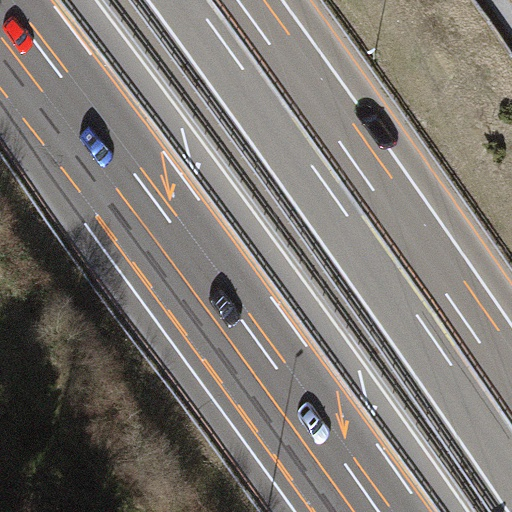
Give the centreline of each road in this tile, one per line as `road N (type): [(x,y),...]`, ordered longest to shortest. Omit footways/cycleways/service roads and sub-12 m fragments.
road 1 (motorway): [(511,419),(215,0)]
road 2 (motorway): [(25,0),(311,381)]
road 3 (motorway): [(311,381),(401,511)]
road 4 (motorway): [(311,381),(370,511)]
